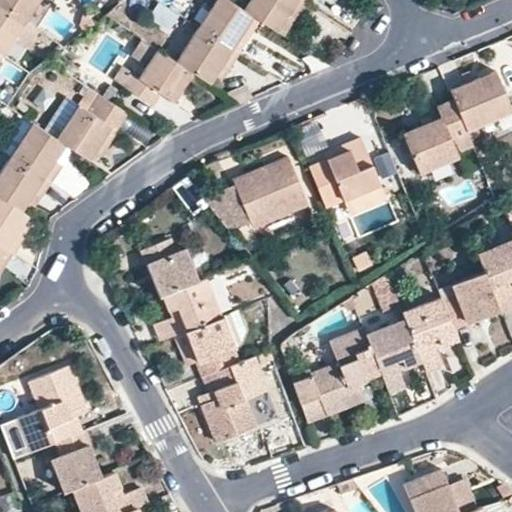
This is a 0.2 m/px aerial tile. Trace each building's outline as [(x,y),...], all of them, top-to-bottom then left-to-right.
[(0,0),(0,6),(24,22),(38,0),(0,0)] [(239,56),(251,38),(242,32),(252,17),(225,0),(216,0),(197,29),(239,56)] [(297,21),(308,4),(301,0),(250,0),(243,11),(275,33),(287,14),(297,21)] [(458,0),(450,4),(453,12),(464,8),(460,0),(458,0)] [(0,55),(1,56),(24,22),(0,6),(0,55)] [(92,22),(85,10),(81,13),(78,23),(83,29),(92,22)] [(285,39),(297,21),(287,14),(275,33),(285,39)] [(242,32),(251,38),(261,23),(252,17),(242,32)] [(219,67),(228,73),(239,56),(197,29),(175,61),(192,72),(209,83),(214,74),(219,67)] [(174,99),(192,72),(175,61),(158,49),(140,77),(132,72),(123,85),(153,104),(162,92),(174,99)] [(223,80),(228,73),(219,67),(214,74),(223,80)] [(451,87),(455,99),(465,122),(511,102),(497,68),(451,87)] [(229,95),(239,102),(252,96),(248,87),(229,95)] [(98,142),(105,147),(127,113),(98,94),(87,110),(77,103),(55,137),(65,144),(74,150),(87,158),(93,148),(98,142)] [(55,137),(77,103),(66,96),(43,130),(55,137)] [(465,122),(455,99),(439,106),(442,114),(406,130),(421,165),(458,150),(456,145),(472,138),(465,122)] [(0,149),(9,155),(31,121),(21,115),(0,147),(0,149)] [(9,155),(52,183),(63,166),(54,160),(65,144),(55,137),(43,130),(31,121),(9,155)] [(364,136),(349,143),(353,151),(331,160),(312,168),(325,196),(325,198),(330,209),(348,201),(385,184),(364,136)] [(101,153),(105,147),(98,142),(93,148),(101,153)] [(328,152),(331,160),(353,151),(349,143),(328,152)] [(54,160),(63,166),(74,150),(65,144),(54,160)] [(30,194),(40,200),(52,183),(9,155),(0,168),(0,196),(20,210),(26,201),(30,194)] [(289,158),(265,169),(268,174),(292,163),(289,158)] [(268,174),(265,169),(235,182),(237,186),(207,199),(235,234),(254,225),(256,229),(310,205),(292,163),(268,174)] [(391,199),(385,184),(348,201),(355,213),(391,199)] [(36,208),(40,200),(30,194),(26,201),(36,208)] [(16,230),(20,223),(26,214),(20,210),(0,196),(0,244),(13,253),(24,236),(16,230)] [(29,229),(20,223),(16,230),(24,236),(29,229)] [(158,293),(161,292),(196,279),(184,248),(176,251),(170,235),(141,246),(158,293)] [(511,287),(511,238),(476,253),(482,270),(497,307),(499,312),(511,306),(511,297),(509,289),(511,287)] [(0,269),(1,270),(13,253),(0,244),(0,269)] [(367,251),(353,258),(359,271),(373,265),(367,251)] [(497,307),(482,270),(450,282),(454,291),(441,296),(454,329),(467,323),(466,320),(497,307)] [(370,284),(382,310),(398,303),(385,274),(370,284)] [(171,334),(183,329),(219,315),(204,276),(196,279),(161,292),(170,315),(152,322),(158,339),(171,334)] [(454,329),(441,296),(440,293),(401,310),(404,316),(421,358),(425,370),(440,363),(434,346),(457,336),(454,329)] [(348,297),(340,302),(347,310),(353,307),(348,297)] [(183,329),(195,360),(201,375),(230,364),(225,349),(234,345),(222,314),(219,315),(183,329)] [(421,358),(404,316),(364,332),(381,373),(389,393),(404,386),(398,368),(421,358)] [(381,373),(364,332),(362,327),(328,341),(336,363),(291,381),(306,422),(363,400),(358,383),(381,373)] [(183,365),(195,360),(183,329),(171,334),(183,365)] [(215,398),(199,405),(213,442),(254,426),(243,397),(265,388),(252,355),(230,364),(201,375),(207,391),(211,389),(215,398)] [(44,445),(80,430),(74,416),(86,411),(67,365),(7,390),(30,450),(44,445)] [(196,396),(199,405),(215,398),(211,389),(207,391),(196,396)] [(252,402),(260,426),(280,420),(272,395),(252,402)] [(70,486),(100,474),(83,429),(80,430),(44,445),(62,490),(70,486)] [(457,511),(445,482),(439,468),(402,483),(413,511),(457,511)] [(119,511),(136,505),(146,501),(140,486),(122,493),(112,470),(100,474),(70,486),(80,511),(119,511)] [(460,476),(445,482),(457,511),(461,511),(473,507),(460,476)] [(354,479),(336,484),(340,495),(361,488),(354,479)] [(504,511),(499,497),(481,504),(483,511),(504,511)]
